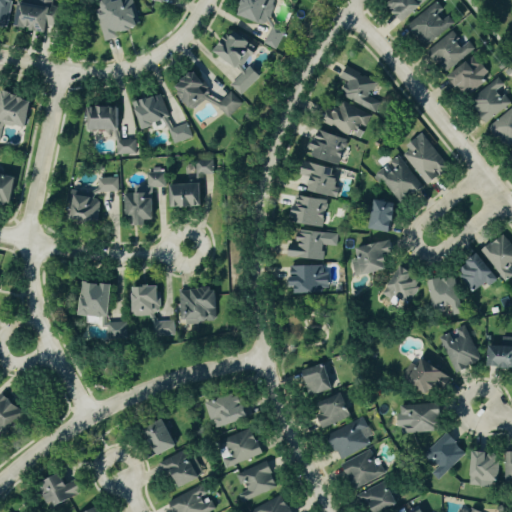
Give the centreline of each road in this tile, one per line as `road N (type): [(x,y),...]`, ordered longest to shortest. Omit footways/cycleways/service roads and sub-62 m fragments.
road 1 (tertiary): [(354,0),(284,117),(253,233),(262,358),(286,442),(323,511)]
road 2 (residential): [(88,418),(41,334),(27,241),(63,71)]
road 3 (tertiary): [(0,483),(28,456),(153,384),(262,358)]
road 4 (residential): [(348,9),(511,211)]
road 5 (residential): [(482,173),(416,224),(416,246),(437,253),(504,202)]
road 6 (residential): [(0,235),(79,254),(183,250)]
road 7 (residential): [(63,71),(139,61),(179,38),(208,0)]
